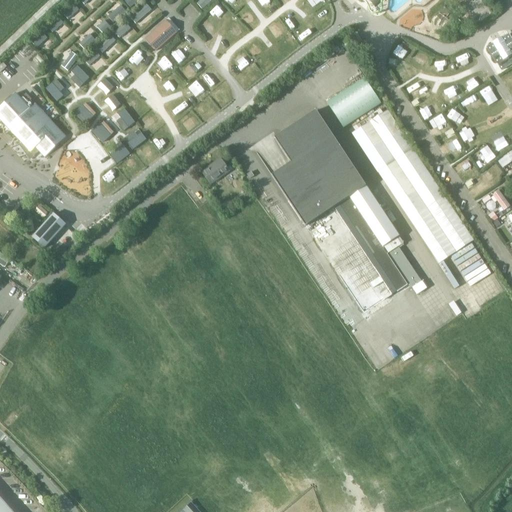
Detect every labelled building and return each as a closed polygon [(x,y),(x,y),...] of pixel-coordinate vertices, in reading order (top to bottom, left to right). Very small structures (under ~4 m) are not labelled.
[(199,0),(197,2),(202,8),(211,0),(199,0)] [(75,3),(63,14),(68,20),(80,9),(75,3)] [(146,3),(131,17),(137,23),(151,9),(146,3)] [(121,5),(110,15),(115,20),(126,10),(121,5)] [(59,17),(48,26),(53,32),(64,22),(59,17)] [(167,20),(145,39),(156,51),(177,32),(179,30),(173,23),(169,18),(167,20)] [(105,20),(97,27),(102,33),(110,25),(105,20)] [(126,22),(115,32),(120,38),(131,27),(126,22)] [(42,32),(31,42),(36,48),(47,37),(42,32)] [(90,33),(79,43),(84,49),(95,39),(90,33)] [(112,34),(97,47),(102,53),(117,39),(112,34)] [(493,43),(487,47),(488,50),(496,64),(497,63),(501,70),(511,63),(511,39),(511,37),(509,34),(502,38),(502,39),(494,44),(493,43)] [(95,50),(84,60),(89,66),(100,56),(95,50)] [(73,52),(62,66),(68,71),(79,56),(73,52)] [(78,65),(67,76),(78,87),(89,77),(78,65)] [(105,78),(98,86),(107,94),(114,86),(105,78)] [(57,79),(45,88),(56,100),(67,91),(57,79)] [(16,93),(0,108),(0,120),(10,131),(8,133),(11,136),(13,134),(24,146),(29,152),(35,146),(44,157),(45,157),(66,137),(36,104),(34,106),(37,109),(34,112),(16,93)] [(113,94),(104,102),(112,111),(120,104),(113,94)] [(85,102),(74,113),(86,124),(96,113),(85,102)] [(113,116),(123,130),(135,122),(125,108),(113,116)] [(305,226),(364,314),(407,285),(387,254),(403,243),(399,236),(366,186),(316,110),(274,138),(291,163),(272,175),(288,201),(305,226)] [(351,133),(409,220),(438,264),(474,241),(444,197),(387,110),(351,133)] [(102,121),(92,131),(103,143),(113,132),(102,121)] [(136,127),(124,137),(134,149),(146,139),(136,127)] [(120,140),(108,150),(118,162),(130,152),(120,140)] [(213,164),(202,172),(210,185),(230,171),(221,159),(213,164)] [(54,213),(32,238),(44,248),(66,224),(54,213)] [(19,214),(13,221),(18,225),(24,218),(19,214)] [(0,511),(13,511),(0,497),(0,511)] [(199,511),(191,503),(183,510),(184,511),(199,511)]
